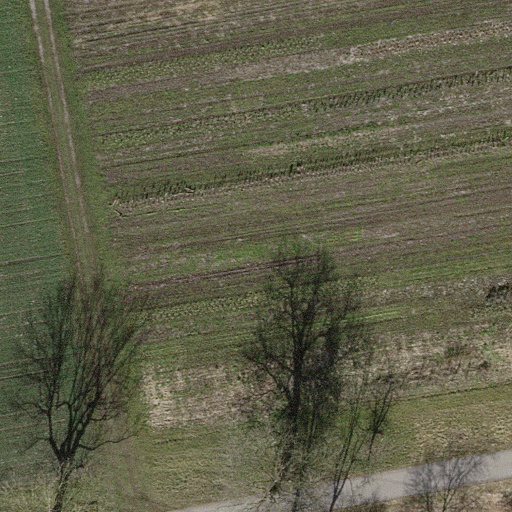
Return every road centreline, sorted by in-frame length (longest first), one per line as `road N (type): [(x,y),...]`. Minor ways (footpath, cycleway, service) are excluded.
road 1 (track): [(33,0),(112,511)]
road 2 (track): [(228,511),(511,460)]
